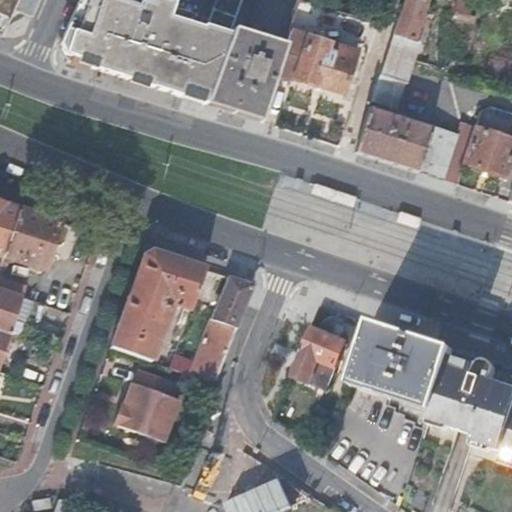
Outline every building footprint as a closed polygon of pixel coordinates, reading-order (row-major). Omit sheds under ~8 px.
[(0,0),(0,35),(1,36),(13,9),(33,17),(40,0),(0,0)] [(221,58),(233,28),(174,9),(177,0),(79,0),(62,41),(72,61),(205,103),(221,58)] [(205,103),(261,121),(276,74),(286,46),(289,36),(299,0),(256,0),(245,32),(233,28),(221,58),(205,103)] [(403,0),(393,33),(414,40),(426,0),(403,0)] [(414,40),(393,33),(388,49),(411,57),(417,41),(414,40)] [(286,46),(276,74),(294,80),(316,88),(317,85),(344,94),(358,53),(309,36),(303,52),(292,48),(295,38),(289,36),(286,46)] [(388,49),(371,99),(397,108),(413,57),(411,57),(388,49)] [(462,164),(470,139),(457,136),(369,107),(355,151),(456,184),(462,164)] [(511,137),(511,138),(474,126),(470,139),(462,164),(502,177),(505,168),(511,169),(511,137)] [(19,208),(0,201),(0,254),(4,255),(19,208)] [(44,268),(60,221),(19,208),(4,255),(0,266),(7,268),(10,258),(44,268)] [(144,255),(112,346),(153,360),(170,311),(168,299),(173,298),(174,302),(192,308),(206,268),(151,250),(147,253),(144,255)] [(171,366),(213,381),(215,381),(254,283),(229,275),(193,366),(174,359),(171,366)] [(0,276),(0,289),(22,296),(24,297),(28,286),(0,276)] [(0,362),(14,319),(26,323),(28,317),(41,321),(46,304),(24,297),(22,296),(0,289),(0,362)] [(387,327),(373,322),(354,378),(435,404),(452,354),(454,348),(439,344),(438,348),(416,340),(418,337),(409,334),(408,338),(386,330),(387,327)] [(311,326),(292,374),(310,381),(319,358),(336,365),(346,340),(311,326)] [(409,334),(387,327),(386,330),(408,338),(409,334)] [(439,344),(418,337),(416,340),(438,348),(439,344)] [(434,410),(432,416),(451,422),(453,426),(478,434),(480,434),(481,430),(487,432),(483,446),(497,450),(496,454),(511,458),(511,384),(509,384),(502,388),(501,392),(492,389),(498,369),(495,364),(491,360),(483,361),(479,363),(452,354),(435,404),(434,410)] [(319,358),(310,381),(327,388),(336,365),(319,358)] [(123,406),(116,426),(165,443),(185,387),(140,371),(135,385),(133,384),(125,407),(123,406)] [(435,404),(354,378),(353,384),(434,410),(435,404)] [(319,406),(305,427),(316,435),(331,414),(319,406)] [(50,507),(48,497),(31,500),(33,510),(50,507)]
